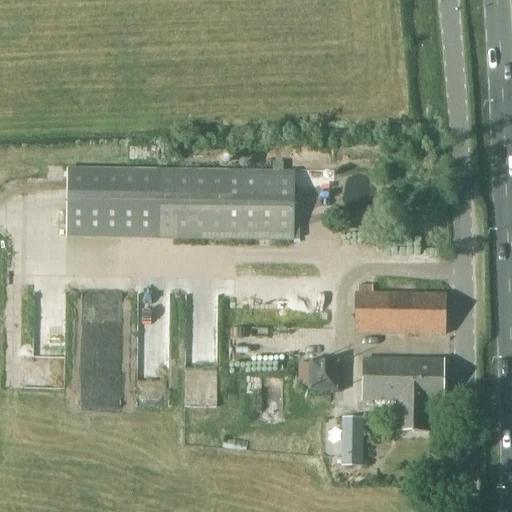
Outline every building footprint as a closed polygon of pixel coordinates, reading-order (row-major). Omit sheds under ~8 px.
[(294,173),(68,170),(67,238),(293,241),(294,173)] [(446,295),(356,294),(355,335),(445,336),(446,295)] [(396,402),(396,432),(429,433),(430,402),(443,403),(443,361),(363,360),(363,402),(396,402)] [(339,392),(341,363),(309,362),(308,391),(339,392)] [(362,467),(363,420),(342,420),(342,467),(362,467)]
